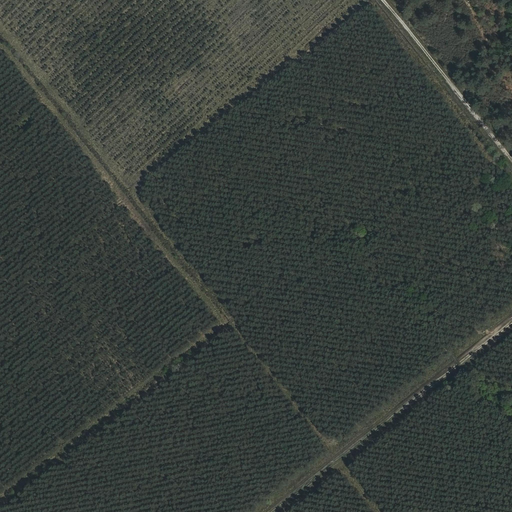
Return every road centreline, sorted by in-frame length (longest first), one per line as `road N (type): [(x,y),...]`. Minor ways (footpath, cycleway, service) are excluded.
road 1 (track): [(511,323),(275,511)]
road 2 (track): [(511,157),(388,0)]
